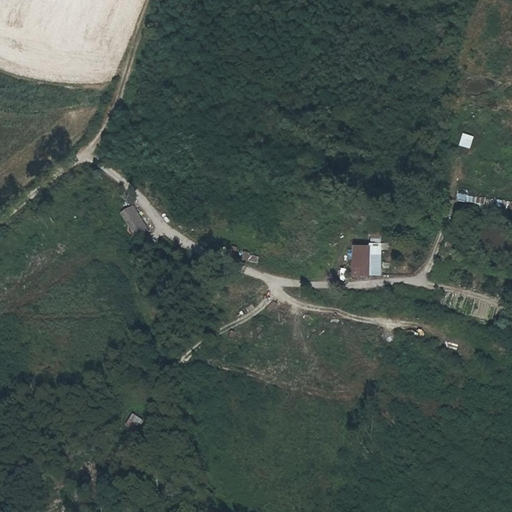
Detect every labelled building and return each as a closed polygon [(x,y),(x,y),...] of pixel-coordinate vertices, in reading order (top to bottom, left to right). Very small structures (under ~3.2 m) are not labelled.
[(464,133),(461,146),(472,149),(475,136),(464,133)] [(459,196),(458,205),(487,206),(487,197),(459,196)] [(511,202),(498,203),(498,211),(511,210),(511,202)] [(151,235),(138,208),(127,214),(140,240),(151,235)] [(383,245),(355,246),(356,278),(385,277),(383,245)] [(139,431),(144,423),(135,417),(130,425),(139,431)]
